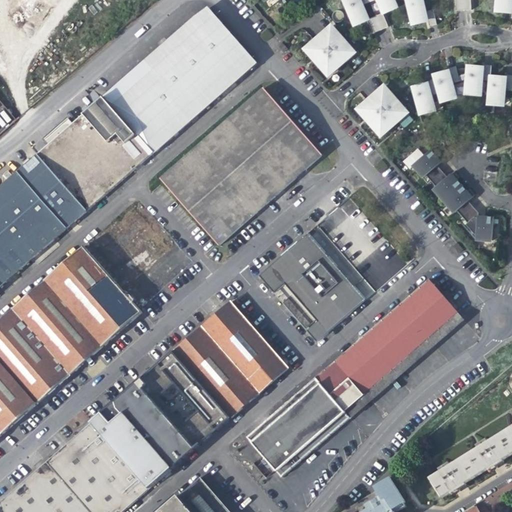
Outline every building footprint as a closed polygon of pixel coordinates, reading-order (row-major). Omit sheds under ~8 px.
[(398,8),(394,0),(346,0),(344,1),(355,26),(361,24),(366,21),(359,5),(371,0),(380,0),(386,13),(393,10),(398,8)] [(420,23),(426,22),(420,0),(407,0),(413,25),(420,23)] [(456,0),(457,11),(472,10),(471,0),(456,0)] [(502,12),(509,13),(510,0),(497,0),(496,12),(502,12)] [(208,8),(200,15),(248,71),(257,63),(208,8)] [(430,27),(437,25),(434,10),(426,11),(430,27)] [(375,33),(389,27),(383,13),(369,19),(375,33)] [(194,19),(103,98),(152,153),(158,148),(171,137),(189,122),(203,109),(240,78),(248,71),(200,15),(194,19)] [(346,63),(356,54),(346,42),(332,27),(315,41),(314,40),(305,48),(319,64),(329,76),(340,66),(345,62),(346,63)] [(281,43),(279,45),(282,49),(282,50),(284,52),(288,49),(286,47),(285,47),(281,43)] [(491,77),(492,66),(484,65),(483,80),(491,81),(491,77)] [(453,83),(460,81),(456,66),(449,68),(453,83)] [(466,95),(479,96),(481,68),(475,68),(468,67),(466,95)] [(455,99),(447,72),(442,74),(435,76),(436,79),(439,93),(442,102),(455,99)] [(501,106),(504,78),(498,78),(491,77),(491,81),(489,105),(501,106)] [(439,93),(436,79),(428,81),(432,95),(439,93)] [(421,115),(433,111),(426,85),(420,86),(414,88),(421,115)] [(398,123),(408,114),(393,96),(385,87),(368,101),(367,100),(363,104),(358,109),(381,136),(394,125),(398,122),(398,123)] [(161,180),(218,247),(323,156),(265,89),(191,154),(161,180)] [(89,111),(37,155),(87,211),(97,202),(113,188),(133,170),(152,153),(103,98),(89,111)] [(425,177),(426,175),(438,166),(445,160),(442,157),(440,154),(439,155),(436,157),(432,151),(415,166),(425,177)] [(37,155),(19,171),(68,227),(77,219),(87,211),(37,155)] [(432,181),(443,172),(438,166),(426,175),(432,181)] [(19,171),(0,187),(0,287),(10,278),(41,251),(56,238),(68,227),(19,171)] [(437,188),(448,178),(443,172),(432,181),(437,188)] [(445,201),(462,186),(457,180),(460,177),(455,172),(448,178),(437,188),(435,189),(445,201)] [(469,201),(476,195),(471,189),(467,192),(462,186),(445,201),(455,213),(457,211),(469,201)] [(346,216),(357,211),(352,200),(341,205),(346,216)] [(462,217),(474,207),(469,201),(457,211),(462,217)] [(468,223),(479,213),(474,207),(462,217),(468,223)] [(487,218),(479,217),(479,213),(468,223),(477,234),(477,240),(492,241),(494,218),(487,218)] [(308,331),(318,342),(367,300),(309,233),(290,250),(260,276),(275,293),(286,284),(289,281),(322,318),(318,321),(308,331)] [(456,255),(463,250),(458,243),(451,248),(456,255)] [(85,247),(46,280),(104,346),(125,327),(142,312),(118,284),(85,247)] [(429,279),(334,361),(364,395),(459,312),(429,279)] [(24,299),(0,320),(0,362),(37,405),(63,382),(104,346),(46,280),(24,299)] [(289,281),(286,284),(318,321),(322,318),(289,281)] [(290,366),(232,299),(215,314),(204,323),(262,390),(290,366)] [(466,321),(459,312),(364,395),(371,403),(466,321)] [(262,390),(204,324),(175,347),(234,415),(242,407),(255,396),(262,390)] [(207,438),(234,415),(175,347),(140,378),(118,397),(178,463),(207,438)] [(314,449),(350,417),(346,411),(364,395),(334,361),(248,437),(282,476),(314,449)] [(0,362),(0,429),(4,434),(14,424),(31,410),(37,405),(0,362)] [(362,411),(371,403),(364,395),(346,411),(350,417),(352,420),(362,411)] [(178,463),(118,397),(94,420),(124,454),(150,485),(178,463)] [(77,494),(124,454),(94,420),(74,436),(48,459),(77,494)] [(511,428),(486,444),(485,443),(480,446),(481,447),(448,468),(447,466),(443,469),(444,471),(431,479),(443,497),(458,488),(492,467),(511,454),(511,428)] [(124,454),(77,494),(93,511),(118,511),(138,496),(150,485),(124,454)] [(93,511),(77,494),(48,459),(0,501),(0,511),(93,511)] [(263,459),(255,467),(264,476),(272,468),(263,459)] [(201,477),(178,497),(191,511),(231,511),(210,487),(201,477)] [(396,511),(408,505),(392,480),(377,490),(383,500),(380,502),(368,509),(370,511),(396,511)] [(511,483),(478,505),(481,511),(491,511),(511,499),(511,483)] [(191,511),(178,497),(170,504),(161,511),(191,511)]
